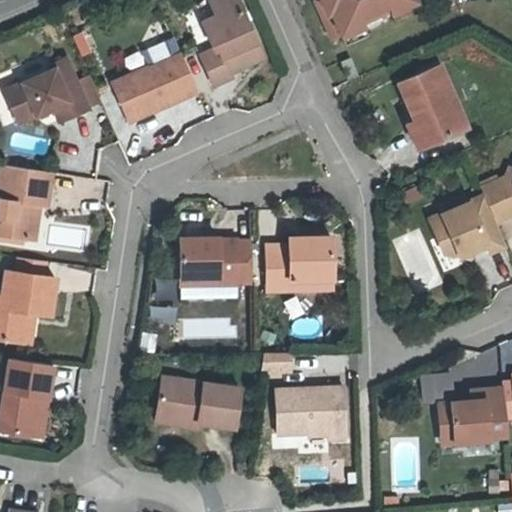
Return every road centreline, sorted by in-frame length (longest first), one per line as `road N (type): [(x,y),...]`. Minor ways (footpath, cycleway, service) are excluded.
road 1 (residential): [(194,511),(167,489),(93,474),(129,195),(147,173),(313,97)]
road 2 (residential): [(365,370),(358,205),(313,97)]
road 3 (residential): [(365,370),(511,305)]
